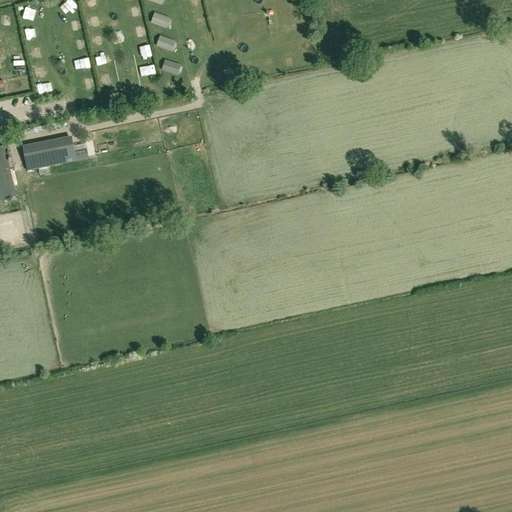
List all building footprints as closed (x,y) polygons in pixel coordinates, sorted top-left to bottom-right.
[(71,0),(67,0),(61,5),(67,13),(76,6),(71,0)] [(31,67),(32,77),(43,75),(42,65),(31,67)] [(204,77),(198,82),(202,86),(208,81),(204,77)] [(36,128),(65,124),(64,119),(36,123),(36,128)] [(150,140),(161,137),(159,130),(148,133),(150,140)] [(28,172),(77,162),(72,140),(23,150),(28,172)] [(0,199),(17,196),(5,145),(0,146),(0,199)]
